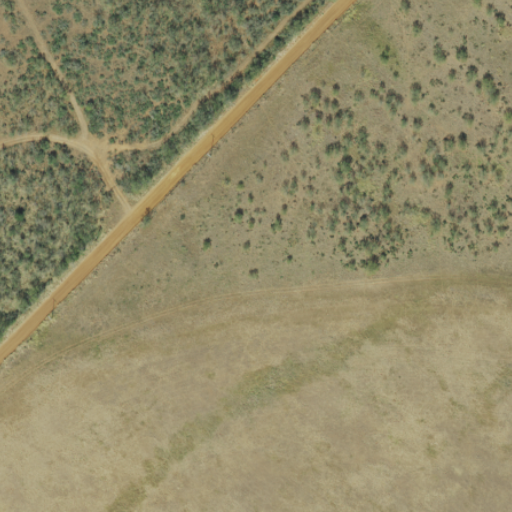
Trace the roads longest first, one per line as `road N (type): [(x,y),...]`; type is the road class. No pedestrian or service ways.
road 1 (residential): [(0,112),(26,145),(84,159),(128,193),(181,169),(341,0)]
road 2 (residential): [(0,327),(128,193)]
